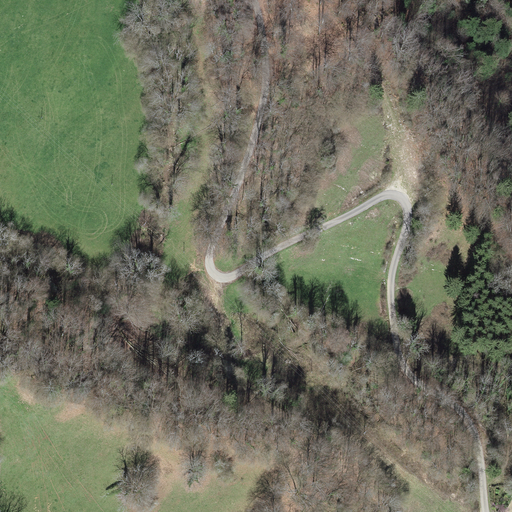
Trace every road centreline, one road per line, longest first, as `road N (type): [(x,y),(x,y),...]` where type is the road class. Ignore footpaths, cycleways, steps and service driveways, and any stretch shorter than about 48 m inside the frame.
road 1 (unclassified): [(256,0),(266,61),(259,116),(207,268),(224,279),(372,201),(393,194),(405,200),(390,285),(401,365),(471,424),(485,511)]
road 2 (track): [(400,196),(397,147),(348,0)]
